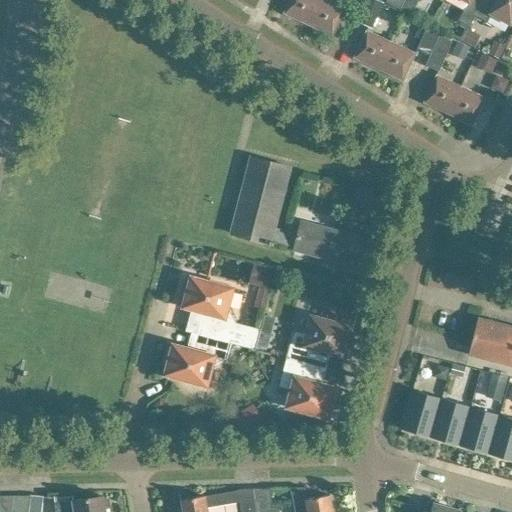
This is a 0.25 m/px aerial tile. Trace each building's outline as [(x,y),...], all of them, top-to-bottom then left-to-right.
[(308,25),(319,0),(289,0),(283,13),(308,25)] [(325,0),(319,0),(308,25),(333,36),(345,9),(325,0)] [(388,19),(398,0),(397,0),(377,0),(372,10),(388,19)] [(475,16),(483,0),(446,0),(464,9),(458,21),(469,27),(475,16)] [(511,0),(483,0),(475,16),(486,22),(490,13),(510,24),(511,20),(511,0)] [(441,33),(427,26),(416,49),(430,55),(441,33)] [(469,29),(462,40),(475,47),(481,35),(469,29)] [(378,69),(391,42),(366,30),(353,58),(378,69)] [(438,72),(454,39),(441,33),(430,55),(425,66),(438,72)] [(391,42),(378,69),(403,81),(415,53),(391,42)] [(448,114),(461,86),(436,75),(423,103),(448,114)] [(461,86),(448,114),(473,125),(485,98),(461,86)] [(283,244),(287,232),(273,229),(285,187),(290,167),(251,157),(250,160),(251,160),(243,192),(242,192),(241,194),(242,195),(238,211),(237,211),(231,233),(269,243),(268,244),(273,246),(274,242),(283,244)] [(366,214),(373,190),(363,187),(356,212),(366,214)] [(373,190),(366,214),(376,217),(383,192),(373,190)] [(329,259),(330,254),(336,231),(301,222),(298,235),(287,232),(283,244),(295,247),(294,250),(295,250),(297,245),(308,248),(307,253),(329,259)] [(336,231),(330,254),(342,257),(341,262),(363,268),(370,240),(336,231)] [(273,270),(254,264),(248,284),(268,289),(273,270)] [(255,350),(256,346),(260,331),(260,329),(237,323),(228,306),(232,289),(191,278),(188,288),(184,287),(179,305),(198,310),(202,318),(197,334),(231,344),(255,350)] [(264,313),(270,291),(259,288),(253,310),(264,313)] [(352,327),(344,325),(347,313),(324,307),(321,319),(311,317),(307,334),(294,330),(286,358),(321,367),(325,351),(349,358),(354,339),(349,338),(352,327)] [(511,365),(511,327),(478,318),(469,354),(511,365)] [(260,331),(256,346),(266,349),(271,334),(260,331)] [(227,359),(231,344),(197,334),(193,350),(169,344),(164,362),(168,364),(166,374),(207,385),(211,368),(227,359)] [(321,367),(286,358),(279,386),(292,389),(287,407),(328,417),(331,407),(336,408),(341,390),(316,383),(321,367)] [(450,367),(438,364),(435,375),(447,378),(450,367)] [(452,365),(450,373),(462,377),(464,368),(452,365)] [(432,433),(441,399),(412,391),(401,428),(430,437),(431,433),(432,433)] [(460,441),(470,407),(441,399),(432,433),(431,433),(430,437),(459,445),(460,441)] [(490,449),(499,416),(470,407),(460,441),(459,445),(488,453),(489,449),(490,449)] [(256,422),(248,409),(233,418),(241,431),(256,422)] [(511,419),(499,416),(490,449),(489,449),(488,453),(511,459),(511,419)] [(332,511),(329,495),(305,500),(304,488),(291,488),(294,511),(332,511)] [(255,511),(252,489),(238,490),(238,491),(205,496),(182,500),(183,511),(208,511),(207,507),(238,502),(239,511),(255,511)] [(252,489),(255,511),(272,511),(269,489),(252,489)] [(28,511),(41,511),(43,497),(30,495),(30,496),(28,511)] [(28,511),(30,496),(0,496),(0,511),(28,511)] [(54,504),(55,511),(105,511),(103,496),(54,504)] [(460,511),(461,511),(434,503),(431,511),(460,511)]
